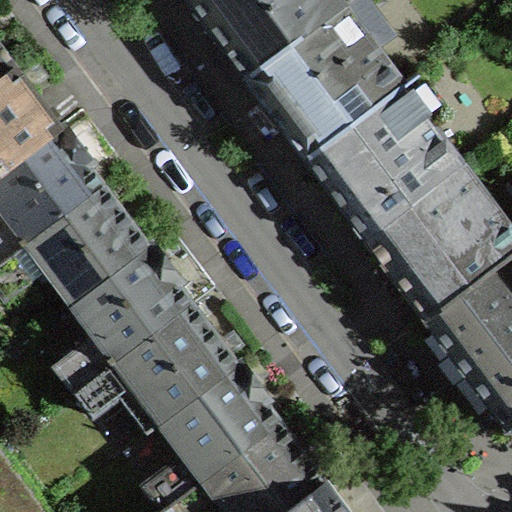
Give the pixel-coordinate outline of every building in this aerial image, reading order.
[(189,0),(247,76),(343,3),(341,0),(189,0)] [(307,156),(403,83),(343,3),(247,76),(307,156)] [(0,77),(15,66),(0,46),(0,77)] [(0,171),(60,127),(15,66),(0,77),(0,171)] [(464,163),(403,83),(307,156),(367,236),(464,163)] [(0,222),(0,261),(103,184),(60,127),(0,171),(0,204),(9,216),(0,222)] [(367,236),(427,316),(491,268),(511,251),(511,227),(464,163),(367,236)] [(46,266),(73,301),(148,244),(103,184),(0,261),(0,290),(5,297),(46,266)] [(75,390),(192,302),(148,244),(73,301),(97,333),(56,364),(75,390)] [(511,296),(491,268),(427,316),(508,425),(511,425),(511,296)] [(141,392),(161,419),(237,362),(192,302),(75,390),(93,415),(120,395),(126,403),(141,392)] [(144,483),(163,508),(280,420),(237,362),(161,419),(185,451),(144,483)] [(280,420),(163,508),(157,511),(209,511),(223,502),(230,511),(282,511),(325,480),(280,420)] [(48,511),(0,447),(0,511),(48,511)] [(348,511),(325,480),(282,511),(348,511)]
